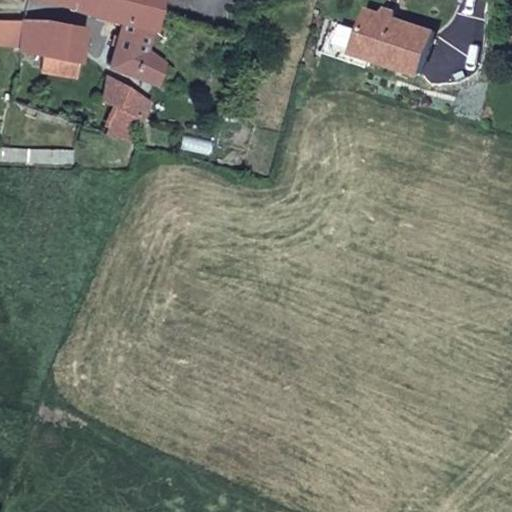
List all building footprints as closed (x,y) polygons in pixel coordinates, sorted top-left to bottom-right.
[(153,25),(158,0),(67,0),(67,2),(91,11),(124,18),(110,61),(154,78),(162,59),(144,46),(153,25)] [(0,37),(19,45),(22,15),(0,14),(0,37)] [(22,15),(19,45),(42,49),(78,57),(85,23),(22,15)] [(503,32),(511,33),(511,16),(507,15),(503,32)] [(78,57),(42,49),(39,65),(77,71),(78,57)] [(125,136),(149,98),(128,86),(130,84),(112,75),(101,95),(115,103),(102,129),(125,136)]
